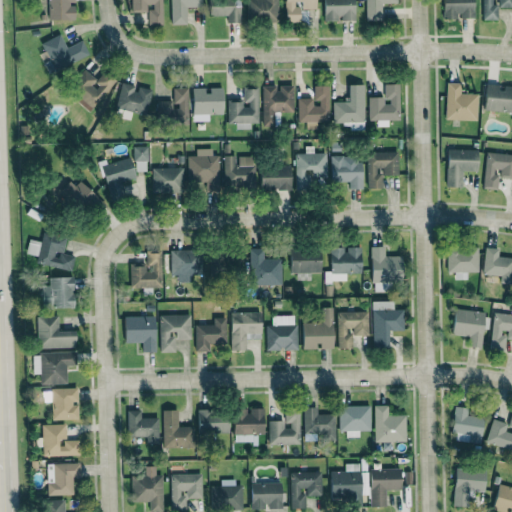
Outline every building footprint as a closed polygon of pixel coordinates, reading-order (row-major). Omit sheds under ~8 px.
[(47,0),(48,21),(75,20),(73,0),(47,0)] [(149,24),(162,24),(161,0),(131,0),(131,12),(147,12),(147,5),(149,5),(149,24)] [(170,0),(171,24),(186,24),(186,8),(201,7),(201,0),(170,0)] [(239,0),(225,0),(209,0),(209,16),(227,16),(227,23),(240,22),(239,0)] [(277,21),(277,0),(247,0),(247,21),(277,21)] [(354,20),(353,0),(323,0),(324,21),(339,21),(354,20)] [(365,0),(366,21),(381,20),(381,3),(396,3),(396,0),(365,0)] [(442,0),(443,19),(458,18),(473,18),(473,0),(442,0)] [(511,0),(482,0),(482,20),(497,20),(497,7),(511,7),(511,0)] [(42,42),(56,71),(89,55),(82,40),(66,48),(59,34),(42,42)] [(97,79),(83,70),(67,95),(91,112),(113,79),(102,72),(97,79)] [(136,86),(121,83),(115,108),(146,115),(152,90),(136,86)] [(445,119),(476,120),(477,94),(459,94),(459,83),(446,83),(445,119)] [(332,101),(333,123),(363,123),(363,84),(347,85),(348,101),(332,101)] [(398,120),(397,84),(383,84),(383,97),(368,97),(368,120),(398,120)] [(483,110),(511,113),(511,86),(500,85),(486,84),(483,110)] [(293,112),(292,85),(277,86),(262,86),(262,127),(274,126),(274,112),(293,112)] [(328,85),(315,86),(315,106),(312,106),(312,98),(297,98),(297,122),(314,122),(329,122),(328,85)] [(158,101),(159,125),(188,124),(187,88),(172,88),(173,101),(158,101)] [(222,114),(222,88),(207,88),(191,88),(192,114),(222,114)] [(257,88),(243,88),(243,101),(226,101),(227,123),(236,123),(236,129),(250,129),(250,123),(258,123),(257,88)] [(147,146),(133,146),(133,162),(147,161),(147,146)] [(294,154),(295,190),(305,190),(305,170),(311,170),(311,177),(326,177),(325,153),(313,153),(313,147),(304,147),(304,153),(294,154)] [(187,156),(187,182),(205,182),(205,192),(219,192),(218,156),(211,156),(211,148),(196,148),(196,156),(187,156)] [(477,150),(446,149),(446,187),(461,187),(461,171),(476,171),(477,150)] [(367,189),(381,188),(381,175),(398,175),(397,151),(366,153),(367,189)] [(482,188),(495,189),(497,169),(500,170),(499,177),(511,178),(511,154),(486,152),(482,188)] [(348,181),(348,189),(361,189),(361,162),(342,163),(342,155),(330,155),(330,181),(348,181)] [(254,188),(254,157),(236,156),(223,156),(223,188),(254,188)] [(101,164),(109,200),(119,197),(116,184),(135,180),(130,158),(101,164)] [(290,190),(290,166),(260,166),(260,190),(290,190)] [(151,168),(152,193),(183,192),(182,168),(151,168)] [(77,177),(62,191),(88,219),(103,205),(77,177)] [(25,254),(36,256),(35,264),(71,270),(74,256),(62,254),(65,236),(42,232),(40,241),(28,239),(25,254)] [(401,256),(384,256),(384,246),(370,246),(371,283),(402,282),(401,256)] [(329,248),(330,271),(324,272),(325,281),(345,280),(345,273),(360,273),(360,247),(345,247),(329,248)] [(477,248),(446,247),(446,272),(454,272),(454,279),(466,280),(466,272),(477,272),(477,248)] [(281,258),(263,259),(263,248),(249,248),(250,285),(281,285),(281,258)] [(500,283),(511,283),(511,257),(497,257),(498,248),(484,248),(483,275),(500,275),(500,283)] [(191,282),(191,274),(201,274),(202,252),(170,250),(169,275),(177,275),(177,281),(191,282)] [(320,250),(290,250),(289,272),(319,273),(320,250)] [(161,287),(160,252),(144,253),(145,265),(129,266),(130,288),(161,287)] [(223,256),(201,258),(203,271),(224,268),(223,256)] [(48,277),(48,285),(40,286),(41,308),(73,307),(73,277),(48,277)] [(403,309),(393,310),(393,301),(372,302),(373,347),(388,347),(388,331),(403,330),(403,309)] [(301,323),(302,349),(318,349),(333,348),(332,307),(321,308),(321,322),(301,323)] [(454,309),(451,335),(468,337),(467,346),(482,348),(486,313),(454,309)] [(336,312),(337,348),(351,348),(351,336),(368,336),(367,311),(336,312)] [(230,350),(246,350),(245,339),(260,339),(260,312),(230,312),(230,350)] [(189,314),(158,315),(159,352),(174,352),(174,339),(190,339),(189,314)] [(504,351),(505,339),(511,339),(511,314),(492,314),(490,350),(504,351)] [(266,350),(295,349),(295,315),(271,316),(271,325),(265,325),(266,350)] [(37,348),(75,347),(74,331),(58,331),(57,316),(36,316),(37,348)] [(123,316),(124,343),(141,343),(141,352),(155,352),(154,316),(123,316)] [(195,324),(194,351),(209,351),(209,345),(225,345),(225,317),(213,317),(213,324),(195,324)] [(33,374),(40,374),(40,384),(66,384),(66,366),(75,366),(75,352),(32,353),(33,374)] [(78,403),(77,389),(44,390),(44,400),(51,400),(52,420),(78,419),(77,403),(78,403)] [(370,430),(369,405),(338,406),(339,431),(346,431),(346,437),(358,437),(358,431),(370,430)] [(405,442),(405,415),(387,415),(387,405),(373,405),(374,442),(405,442)] [(303,408),(303,438),(335,437),(334,414),(317,414),(316,407),(303,408)] [(233,442),(256,442),(256,434),(263,434),(263,408),(248,408),(248,409),(234,409),(233,442)] [(450,433),(480,438),(484,413),(454,408),(450,433)] [(126,410),(127,437),(146,436),(146,443),(158,443),(157,418),(140,418),(140,410),(126,410)] [(162,410),(163,448),(193,447),(193,426),(177,427),(177,410),(162,410)] [(197,410),(197,433),(228,432),(227,410),(197,410)] [(268,444),(300,444),(299,411),(284,411),(284,421),(267,421),(268,444)] [(511,412),(511,413),(508,423),(492,419),(485,442),(511,450),(511,412)] [(41,425),(41,456),(79,455),(79,440),(65,440),(65,424),(41,425)] [(46,464),(47,495),(73,495),(72,477),(80,477),(79,463),(46,464)] [(329,471),(330,499),(351,499),(351,507),(360,507),(359,463),(344,464),(344,471),(329,471)] [(148,501),(149,511),(162,511),(161,475),(155,475),(155,466),(144,466),(145,476),(131,476),(131,502),(148,501)] [(370,507),(385,506),(385,490),(400,490),(400,468),(369,469),(370,507)] [(452,506),(467,506),(468,491),(484,492),(485,470),(454,468),(452,506)] [(290,509),(303,508),(303,488),(306,488),(306,496),(321,496),(320,472),(289,472),(290,509)] [(169,474),(170,511),(185,510),(185,498),(201,497),(201,473),(169,474)] [(242,482),(220,481),(220,486),(210,485),(210,508),(241,509),(242,482)] [(250,483),(250,509),(265,509),(281,508),(280,482),(250,483)] [(497,511),(511,511),(511,487),(497,485),(493,511),(497,511)] [(63,511),(63,499),(45,500),(45,511),(63,511)]
